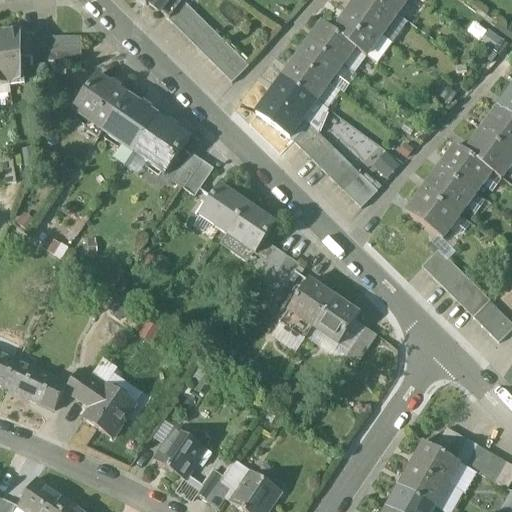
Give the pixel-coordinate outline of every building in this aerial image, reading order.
[(172,0),(135,0),(146,8),(147,6),(161,16),(172,0)] [(396,17),(372,0),(358,0),(348,14),(380,38),(396,17)] [(407,0),(372,0),(396,17),(407,0)] [(180,1),(163,18),(172,27),(188,10),(180,1)] [(188,10),(172,27),(180,35),(197,18),(188,10)] [(380,38),(348,14),(333,35),(354,51),(365,59),(380,38)] [(197,18),(180,35),(189,44),(206,27),(197,18)] [(206,27),(189,44),(197,52),(214,35),(206,27)] [(333,35),(321,27),(308,45),(341,68),(354,51),(333,35)] [(21,34),(2,37),(9,89),(25,86),(21,61),(21,60),(21,37),(21,36),(21,34)] [(214,35),(197,52),(206,60),(223,43),(214,35)] [(2,37),(0,37),(0,89),(9,89),(2,37)] [(32,37),(21,37),(21,60),(33,60),(33,41),(32,37)] [(45,65),(45,40),(33,41),(33,60),(33,62),(33,65),(45,65)] [(57,54),(57,40),(45,40),(45,65),(55,65),(57,64),(57,54)] [(81,54),(81,40),(57,40),(57,54),(81,54)] [(214,69),(231,52),(223,43),(206,60),(214,69)] [(341,68),(308,45),(296,62),(328,86),(341,68)] [(240,60),(231,52),(214,69),(223,77),(240,60)] [(81,67),(81,54),(57,54),(57,64),(55,65),(55,67),(81,67)] [(240,60),(223,77),(231,86),(248,69),(240,60)] [(328,86),(296,62),(283,80),(315,104),(328,86)] [(96,78),(72,114),(91,127),(94,123),(106,131),(127,99),(119,94),(120,91),(111,85),(110,88),(96,78)] [(315,104),(283,80),(269,98),(302,122),(315,104)] [(511,89),(497,111),(511,121),(511,89)] [(302,122),(269,98),(256,117),(288,140),(302,122)] [(140,108),(127,99),(106,131),(103,135),(122,148),(125,144),(136,151),(158,120),(149,114),(151,112),(142,106),(140,108)] [(511,121),(497,111),(480,133),(511,155),(511,121)] [(177,130),(168,124),(166,126),(158,120),(136,151),(148,160),(146,164),(165,177),(190,142),(176,132),(177,130)] [(309,127),(292,144),(300,153),(317,136),(309,127)] [(511,166),(511,155),(480,133),(464,155),(491,175),(501,182),(511,166)] [(317,136),(300,153),(309,161),(326,144),(317,136)] [(326,144),(309,161),(318,169),(334,152),(326,144)] [(464,155),(454,148),(438,170),(475,197),(491,175),(464,155)] [(334,152),(318,169),(326,178),(343,161),(334,152)] [(386,154),(373,168),(387,180),(400,167),(386,154)] [(173,185),(184,192),(203,164),(193,157),(173,185)] [(343,161),(326,178),(335,186),(352,169),(343,161)] [(13,162),(1,164),(4,187),(16,185),(13,162)] [(203,164),(184,192),(194,200),(214,172),(203,164)] [(352,169),(335,186),(343,195),(360,178),(352,169)] [(475,197),(438,170),(422,193),(458,219),(475,197)] [(360,178),(343,195),(352,203),(369,186),(360,178)] [(369,186),(352,203),(360,212),(377,194),(369,186)] [(247,208),(219,188),(199,218),(227,237),(247,208)] [(458,219),(422,193),(405,215),(437,238),(442,242),(458,219)] [(247,208),(227,237),(255,257),(275,227),(247,208)] [(442,242),(437,238),(429,246),(438,253),(447,262),(448,263),(455,256),(442,242)] [(276,252),(257,280),(267,288),(287,260),(276,252)] [(438,253),(421,270),(430,279),(447,262),(438,253)] [(287,260),(267,288),(280,296),(299,268),(287,260)] [(447,262),(430,279),(438,287),(455,270),(448,263),(447,262)] [(455,270),(438,287),(447,296),(464,279),(455,270)] [(464,279),(447,296),(455,304),(472,287),(464,279)] [(334,301),(308,283),(279,327),(304,344),(313,331),(334,301)] [(472,287),(455,304),(464,313),(481,296),(472,287)] [(260,304),(276,312),(281,301),(265,294),(260,304)] [(481,296),(464,313),(472,321),(489,304),(481,296)] [(359,318),(334,301),(313,331),(339,348),(359,318)] [(489,304),(472,321),(481,330),(497,313),(489,304)] [(497,313),(481,330),(489,338),(506,321),(497,313)] [(511,327),(506,321),(489,338),(498,346),(511,332),(511,327)] [(379,341),(366,331),(347,359),(360,367),(379,341)] [(18,364),(0,356),(0,387),(5,391),(17,366),(18,364)] [(32,371),(31,373),(17,366),(5,391),(42,408),(54,381),(32,371)] [(88,380),(78,373),(64,393),(75,400),(88,380)] [(88,380),(75,400),(90,410),(103,390),(88,380)] [(130,403),(106,386),(90,410),(82,422),(111,441),(125,419),(121,416),(130,403)] [(456,436),(446,431),(435,451),(444,457),(456,436)] [(176,432),(155,463),(183,482),(196,464),(192,462),(201,449),(176,432)] [(456,436),(444,457),(455,463),(467,442),(456,436)] [(467,442),(455,463),(465,469),(477,448),(467,442)] [(411,467),(446,487),(462,497),(475,474),(465,469),(455,463),(444,457),(435,451),(423,445),(411,467)] [(487,454),(477,448),(465,469),(475,474),(487,454)] [(487,454),(475,474),(486,480),(497,460),(487,454)] [(497,460),(486,480),(496,486),(508,465),(497,460)] [(277,492),(235,464),(220,485),(231,493),(225,503),(238,511),(268,511),(271,507),(268,505),(277,492)] [(511,467),(508,465),(496,486),(506,492),(511,481),(511,467)] [(446,487),(411,467),(398,489),(434,509),(446,487)] [(210,478),(196,498),(207,505),(220,485),(210,478)] [(45,487),(37,481),(17,510),(18,511),(62,511),(68,504),(44,488),(45,487)] [(220,485),(207,505),(217,511),(218,511),(225,503),(231,493),(220,485)] [(431,511),(434,509),(398,489),(386,511),(388,511),(431,511)] [(511,511),(511,494),(510,493),(499,511),(511,511)] [(0,511),(12,511),(15,508),(4,503),(0,511)]
